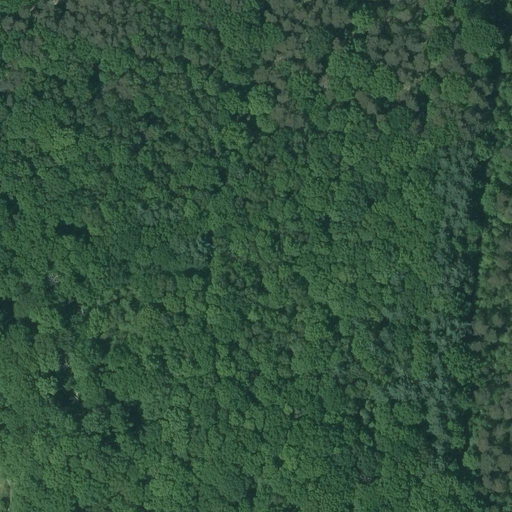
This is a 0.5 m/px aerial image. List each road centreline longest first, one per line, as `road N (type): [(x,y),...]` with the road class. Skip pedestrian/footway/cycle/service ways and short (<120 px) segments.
road 1 (track): [(453,499),(501,0)]
road 2 (track): [(187,408),(261,0)]
road 3 (track): [(187,408),(491,511)]
